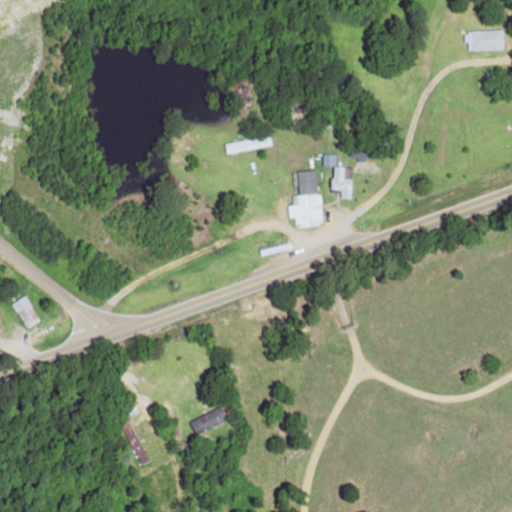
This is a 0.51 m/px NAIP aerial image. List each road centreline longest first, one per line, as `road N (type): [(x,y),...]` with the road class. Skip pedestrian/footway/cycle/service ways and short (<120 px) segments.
road 1 (secondary): [(0,373),(511,191)]
road 2 (residential): [(0,248),(104,335)]
